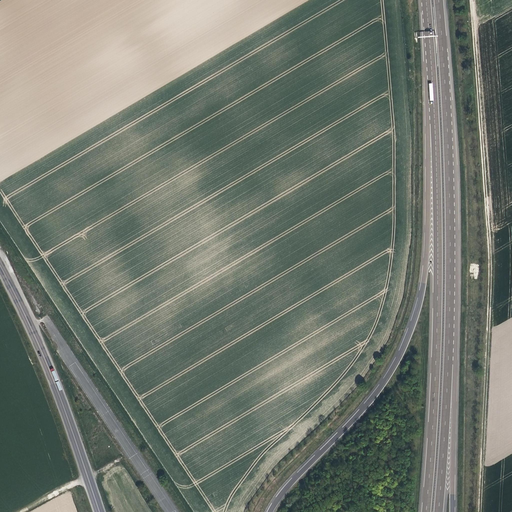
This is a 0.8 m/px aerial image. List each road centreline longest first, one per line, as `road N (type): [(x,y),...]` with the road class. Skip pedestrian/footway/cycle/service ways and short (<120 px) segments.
road 1 (track): [(0,221),(205,503),(315,422),(356,379),(398,298),(406,129),(394,0)]
road 2 (track): [(479,511),(489,259),(476,0)]
road 3 (motorway): [(434,102),(427,261),(412,329),(381,388),(270,511)]
road 4 (motorway): [(434,102),(439,268),(426,511)]
road 5 (motorway): [(447,376),(438,0)]
road 6 (primary): [(100,511),(55,379),(0,264)]
road 7 (unclassified): [(171,511),(45,318)]
road 8 (motorway): [(453,511),(455,386),(447,376)]
road 9 (motorway): [(439,511),(447,376)]
